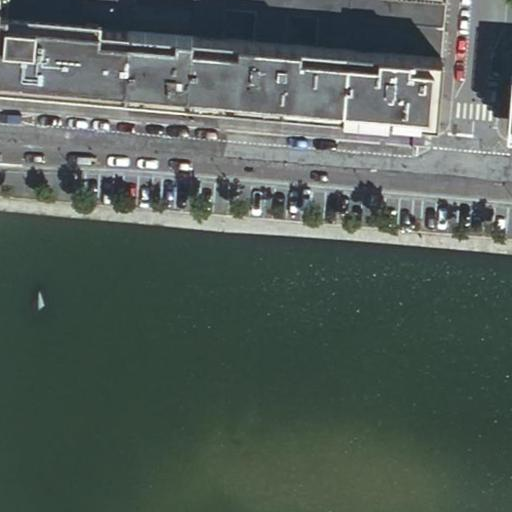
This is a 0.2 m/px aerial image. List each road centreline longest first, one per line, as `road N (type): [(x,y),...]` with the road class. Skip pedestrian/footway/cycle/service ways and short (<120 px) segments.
road 1 (secondary): [(468,178),(0,139)]
road 2 (residential): [(468,178),(483,0)]
